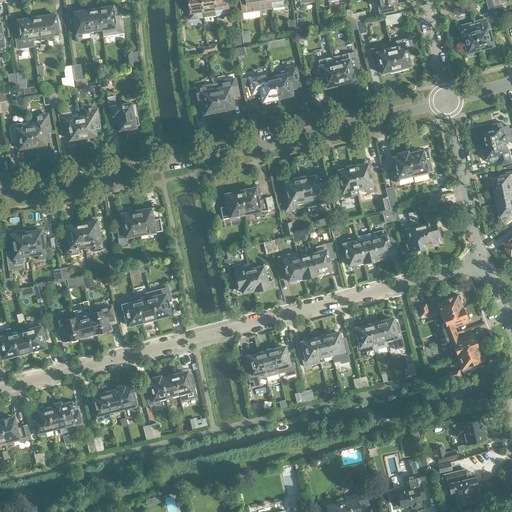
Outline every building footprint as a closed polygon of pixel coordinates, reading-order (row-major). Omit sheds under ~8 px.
[(198,12),(202,12),(200,0),(188,0),(189,3),(188,3),(190,19),(199,18),(198,12)] [(214,16),(213,10),(214,10),(212,0),(200,0),(202,12),(208,11),(209,16),(214,16)] [(229,15),(228,8),(227,0),(212,0),(214,10),(215,10),(216,16),(229,15)] [(258,11),(256,0),(240,0),(242,13),(247,12),(247,13),(258,11)] [(256,0),(258,11),(271,10),(269,0),(256,0)] [(269,0),(271,10),(286,8),(284,0),(269,0)] [(396,0),(376,0),(379,9),(398,5),(396,0)] [(98,9),(101,29),(102,31),(103,31),(108,30),(108,29),(113,28),(113,27),(114,27),(114,29),(122,28),(120,15),(117,15),(116,6),(98,9)] [(101,29),(98,9),(98,8),(91,9),(92,10),(86,11),(86,9),(85,9),(89,31),(101,29)] [(82,32),(89,31),(85,9),(79,10),(80,12),(73,12),(77,35),(82,35),(82,32)] [(353,22),(352,14),(351,10),(343,11),(345,23),(352,22),(353,22)] [(352,14),(353,22),(365,20),(364,11),(352,14)] [(404,23),(402,14),(385,17),(387,27),(404,23)] [(58,37),(55,15),(30,18),(32,37),(33,40),(39,39),(39,37),(51,35),(52,38),(58,37)] [(32,37),(30,18),(17,20),(20,42),(27,41),(27,38),(32,37)] [(295,19),(297,32),(305,31),(303,18),(295,19)] [(474,22),(481,49),(491,46),(490,45),(494,44),(487,18),(474,22)] [(286,21),(288,34),(295,33),(294,20),(286,21)] [(366,32),(364,21),(355,22),(358,34),(366,32)] [(472,52),(481,49),(474,22),(461,25),(468,51),(471,50),(472,52)] [(240,44),(237,29),(230,30),(232,45),(240,44)] [(240,32),(242,45),(250,44),(248,31),(240,32)] [(397,49),(390,50),(396,73),(403,71),(402,68),(410,67),(406,52),(412,51),(409,40),(395,43),(397,49)] [(201,55),(213,53),(211,46),(200,48),(201,55)] [(396,73),(390,50),(383,52),(382,47),(375,49),(381,74),(388,72),(389,74),(396,73)] [(125,66),(132,65),(130,52),(123,53),(125,66)] [(340,60),(334,62),(339,85),(354,82),(351,71),(358,69),(356,59),(349,61),(347,54),(341,56),(341,58),(340,59),(340,60)] [(339,85),(334,62),(332,57),(324,59),(314,62),(315,68),(312,69),(315,80),(322,78),(324,88),(339,85)] [(80,65),(72,66),(75,87),(86,85),(86,79),(82,79),(80,65)] [(62,90),(73,88),(70,66),(62,67),(64,78),(60,79),(62,90)] [(273,78),(277,99),(292,96),(291,88),(300,86),(295,67),(286,69),(287,71),(280,72),(281,77),(273,78)] [(25,88),(23,73),(15,74),(18,89),(25,88)] [(8,85),(16,84),(14,74),(7,75),(8,85)] [(98,77),(100,87),(107,86),(105,76),(98,77)] [(264,76),(242,80),(245,96),(261,93),(262,102),(277,99),(273,78),(265,80),(264,76)] [(222,89),(215,90),(219,111),(234,108),(232,98),(238,97),(236,82),(222,85),(222,89)] [(100,96),(98,86),(91,87),(93,97),(100,96)] [(208,92),(207,86),(192,90),(195,105),(202,104),(204,114),(219,111),(215,90),(208,92)] [(49,93),(51,104),(51,109),(58,108),(56,92),(49,93)] [(44,105),(51,104),(49,93),(42,94),(44,105)] [(113,96),(107,97),(110,116),(116,115),(118,131),(135,128),(134,125),(137,125),(134,106),(115,110),(113,96)] [(87,117),(79,119),(82,138),(95,135),(94,130),(98,129),(97,121),(99,121),(96,108),(85,110),(87,117)] [(70,112),(58,114),(61,127),(62,134),(68,133),(69,140),(82,138),(79,119),(71,120),(70,112)] [(28,122),(32,147),(42,145),(41,144),(45,144),(45,140),(49,139),(48,133),(50,133),(48,117),(43,118),(42,115),(35,117),(36,121),(28,122)] [(22,148),(32,147),(28,122),(15,124),(9,125),(12,143),(14,143),(15,146),(18,145),(19,148),(22,147),(22,148)] [(502,127),(501,122),(492,125),(493,130),(482,132),(486,146),(505,141),(505,142),(511,140),(511,129),(509,130),(508,126),(502,127)] [(505,141),(486,146),(484,147),(488,161),(499,158),(500,165),(511,162),(509,156),(511,155),(509,148),(507,149),(505,142),(505,141)] [(422,151),(407,155),(413,177),(427,173),(424,160),(429,159),(427,151),(422,152),(422,151)] [(413,177),(407,155),(406,152),(397,154),(398,157),(392,158),(394,168),(390,169),(394,182),(413,177)] [(352,165),(357,189),(364,187),(365,193),(373,191),(370,175),(373,175),(371,169),(369,170),(367,162),(352,165)] [(344,198),(350,196),(358,194),(357,189),(352,165),(344,167),(345,169),(338,171),(344,198)] [(495,191),(511,187),(511,171),(501,174),(502,176),(492,178),(495,191)] [(299,177),(304,201),(305,206),(327,202),(323,180),(315,182),(314,176),(307,178),(306,176),(299,177)] [(286,211),(291,209),(298,208),(297,202),(304,201),(299,177),(291,179),(292,181),(285,183),(289,202),(284,203),(286,211)] [(384,188),(389,209),(393,208),(396,207),(392,186),(384,188)] [(239,192),(244,214),(251,212),(252,214),(253,214),(253,215),(260,214),(260,211),(273,208),(270,197),(261,199),(258,187),(239,192)] [(497,203),(511,200),(511,187),(495,191),(497,203)] [(427,191),(416,194),(418,201),(425,200),(429,199),(427,191)] [(238,215),(244,214),(239,192),(225,195),(227,206),(220,208),(222,219),(230,217),(230,220),(237,218),(237,217),(238,217),(238,215)] [(387,209),(385,197),(376,199),(379,211),(387,209)] [(437,197),(429,199),(425,200),(426,206),(438,203),(437,197)] [(511,200),(497,203),(500,216),(498,216),(500,224),(501,223),(501,224),(507,223),(511,218),(511,200)] [(386,210),(389,222),(396,220),(393,208),(389,209),(386,210)] [(143,209),(136,210),(140,234),(148,233),(149,235),(156,234),(155,232),(162,231),(159,219),(153,220),(151,209),(145,210),(143,209)] [(140,234),(136,210),(129,211),(128,213),(121,214),(123,225),(117,226),(119,238),(125,237),(126,239),(133,238),(132,236),(140,234)] [(384,223),(389,222),(386,210),(380,211),(384,223)] [(407,253),(421,249),(423,248),(417,227),(413,211),(406,213),(410,229),(405,230),(409,245),(405,246),(407,253)] [(417,227),(423,248),(432,246),(431,243),(436,242),(435,237),(439,236),(438,233),(437,233),(432,214),(424,217),(426,224),(417,227)] [(81,220),(85,245),(93,244),(94,250),(101,249),(97,220),(89,221),(89,218),(81,220)] [(85,245),(81,220),(73,221),(73,224),(66,225),(71,254),(79,253),(78,246),(85,245)] [(283,224),(285,236),(294,234),(291,222),(283,224)] [(24,229),(28,255),(36,254),(37,258),(45,257),(41,229),(33,230),(33,227),(24,229)] [(336,227),(330,228),(333,239),(339,237),(336,227)] [(21,256),(28,255),(24,229),(9,231),(12,250),(9,251),(10,257),(7,257),(9,268),(20,267),(22,265),(21,256)] [(328,229),(322,230),(325,241),(331,240),(328,229)] [(370,233),(377,261),(384,259),(383,256),(391,254),(384,230),(370,233)] [(363,264),(358,242),(355,233),(341,237),(349,266),(356,264),(356,266),(363,264)] [(363,264),(377,261),(370,233),(356,237),(358,242),(363,264)] [(269,241),(272,253),(278,252),(276,240),(269,241)] [(266,255),(272,253),(269,241),(263,243),(266,255)] [(311,254),(317,276),(324,275),(323,272),(330,270),(324,246),(317,247),(319,253),(311,254)] [(223,253),(226,264),(232,262),(229,252),(223,253)] [(303,280),(297,258),(290,260),(289,254),(282,256),(288,281),(295,279),(296,282),(303,280)] [(317,276),(311,254),(311,256),(298,259),(298,258),(297,258),(303,280),(310,278),(310,279),(312,279),(314,278),(316,277),(317,276)] [(109,271),(117,270),(115,258),(107,259),(109,271)] [(142,258),(134,260),(135,266),(143,265),(142,258)] [(171,261),(161,263),(163,271),(173,268),(171,261)] [(157,280),(164,278),(161,264),(153,266),(157,280)] [(255,292),(249,270),(243,272),(241,264),(233,267),(238,285),(236,285),(237,288),(241,287),(243,293),(247,291),(248,294),(255,292)] [(249,270),(255,292),(274,288),(272,281),(268,282),(264,266),(249,270)] [(59,268),(61,280),(69,279),(66,267),(59,268)] [(53,282),(61,280),(59,268),(52,269),(53,282)] [(106,273),(110,289),(117,287),(113,272),(106,273)] [(3,278),(5,290),(13,289),(11,277),(3,278)] [(42,296),(39,284),(32,285),(35,298),(42,296)] [(159,296),(151,298),(156,318),(170,315),(165,292),(158,293),(159,296)] [(443,300),(441,294),(430,298),(434,311),(439,309),(441,316),(463,308),(460,299),(459,294),(443,300)] [(151,298),(137,301),(142,322),(156,318),(151,298)] [(142,322),(137,301),(129,304),(129,301),(122,303),(128,325),(142,322)] [(419,305),(421,315),(428,313),(425,303),(419,305)] [(90,315),(95,334),(99,333),(101,334),(105,333),(106,331),(111,330),(108,318),(113,316),(110,305),(105,307),(105,309),(90,313),(90,315)] [(463,308),(441,316),(444,323),(440,324),(445,337),(456,333),(453,327),(468,321),(463,308)] [(17,323),(24,322),(21,313),(15,315),(17,323)] [(80,338),(95,334),(90,315),(75,319),(80,338)] [(74,319),(74,317),(60,321),(59,319),(53,321),(56,331),(61,330),(65,342),(71,340),(74,341),(78,340),(78,338),(80,338),(75,319),(74,319)] [(380,321),(385,340),(386,342),(387,346),(393,345),(394,350),(404,347),(398,326),(395,326),(393,319),(389,320),(389,319),(380,321)] [(375,354),(378,353),(377,348),(380,348),(379,344),(386,342),(385,341),(385,340),(380,321),(368,325),(372,342),(374,348),(375,354)] [(31,350),(45,347),(39,324),(25,328),(26,330),(31,350)] [(368,325),(358,327),(359,328),(355,329),(359,345),(356,346),(359,359),(368,357),(367,350),(374,348),(368,325)] [(31,350),(26,330),(12,334),(17,354),(31,350)] [(3,333),(0,334),(0,349),(1,349),(3,358),(17,354),(12,334),(4,336),(3,333)] [(326,336),(331,355),(333,362),(340,360),(341,364),(349,362),(347,355),(345,356),(339,333),(335,334),(335,333),(326,336)] [(458,340),(456,333),(445,337),(449,350),(453,348),(456,355),(477,347),(473,334),(458,340)] [(313,339),(318,358),(331,355),(326,336),(313,339)] [(303,350),(300,351),(304,367),(320,363),(318,358),(313,339),(304,341),(305,342),(301,343),(303,350)] [(271,350),(276,369),(284,367),(285,372),(290,370),(285,347),(281,348),(281,347),(271,350)] [(477,347),(456,355),(461,371),(468,368),(468,366),(477,363),(476,363),(483,360),(482,355),(480,355),(477,347)] [(265,377),(278,374),(276,369),(271,350),(259,353),(264,372),(265,377)] [(264,372),(259,353),(250,355),(251,356),(247,357),(252,380),(258,379),(257,374),(264,372)] [(406,377),(416,375),(413,363),(407,365),(408,368),(404,369),(406,377)] [(457,369),(446,372),(448,379),(459,375),(457,369)] [(172,374),(177,395),(185,393),(186,395),(192,394),(190,386),(191,386),(189,377),(188,378),(187,372),(181,374),(179,373),(172,374)] [(172,396),(177,395),(172,374),(167,376),(165,378),(161,379),(166,398),(167,400),(172,399),(172,396)] [(359,378),(362,388),(368,386),(366,376),(359,378)] [(166,398),(161,379),(160,379),(160,377),(154,379),(154,381),(151,382),(150,382),(149,383),(149,384),(149,385),(149,388),(145,389),(149,405),(154,404),(154,405),(155,405),(155,406),(156,406),(157,406),(158,406),(159,405),(160,404),(160,403),(160,402),(159,400),(166,398)] [(355,389),(362,388),(359,378),(353,379),(355,389)] [(118,391),(123,409),(129,407),(130,410),(136,408),(134,400),(135,400),(133,391),(132,392),(131,387),(125,388),(125,387),(118,388),(119,390),(118,391)] [(104,392),(109,413),(116,411),(117,413),(123,411),(123,409),(118,391),(112,392),(111,391),(104,392)] [(312,391),(305,392),(307,401),(314,399),(312,391)] [(103,414),(109,413),(104,392),(98,394),(97,396),(92,397),(93,402),(92,402),(94,411),(95,411),(97,418),(103,417),(103,414)] [(305,392),(299,394),(301,403),(307,401),(305,392)] [(66,428),(67,428),(66,426),(73,424),(74,426),(81,425),(75,402),(68,404),(66,402),(60,404),(66,428)] [(66,428),(60,404),(60,403),(54,404),(55,405),(46,407),(52,429),(59,428),(60,433),(68,431),(67,428),(66,428)] [(259,403),(253,404),(255,414),(261,412),(259,403)] [(168,407),(170,415),(176,414),(173,405),(168,407)] [(44,431),(52,429),(46,407),(41,409),(39,411),(32,413),(38,435),(45,434),(44,431)] [(200,414),(194,416),(197,428),(204,427),(200,414)] [(16,428),(14,418),(7,420),(7,418),(0,420),(0,421),(6,444),(6,446),(13,444),(13,442),(19,441),(19,442),(31,439),(28,426),(23,427),(16,428)] [(195,428),(193,419),(186,420),(189,430),(195,428)] [(481,426),(483,425),(481,419),(460,425),(461,426),(453,427),(456,436),(463,434),(465,444),(485,439),(481,426)] [(149,424),(153,438),(160,436),(157,422),(149,424)] [(153,438),(149,424),(143,426),(146,440),(153,438)] [(69,443),(67,435),(61,436),(64,444),(69,443)] [(93,437),(93,440),(96,452),(104,450),(100,436),(93,437)] [(437,459),(438,463),(458,459),(456,450),(445,453),(442,438),(432,441),(434,450),(432,451),(434,460),(437,459)] [(96,452),(93,440),(86,441),(89,453),(96,452)] [(33,453),(37,466),(45,464),(42,451),(33,453)] [(423,479),(430,478),(428,466),(426,457),(418,459),(421,468),(422,473),(404,477),(406,488),(396,490),(397,492),(390,493),(392,503),(397,502),(398,503),(399,502),(400,507),(410,505),(411,509),(421,507),(419,497),(424,496),(421,484),(420,484),(419,479),(423,478),(423,479)] [(439,473),(452,470),(450,462),(437,465),(439,473)] [(360,480),(369,478),(366,464),(357,466),(360,480)] [(474,478),(470,479),(468,471),(465,470),(443,475),(441,478),(443,486),(447,485),(450,498),(455,497),(457,506),(466,504),(465,500),(473,498),(474,495),(473,488),(477,487),(474,478)] [(229,487),(236,485),(234,476),(227,478),(229,487)] [(359,511),(359,507),(367,505),(362,485),(353,487),(356,499),(326,507),(326,511),(359,511)]
